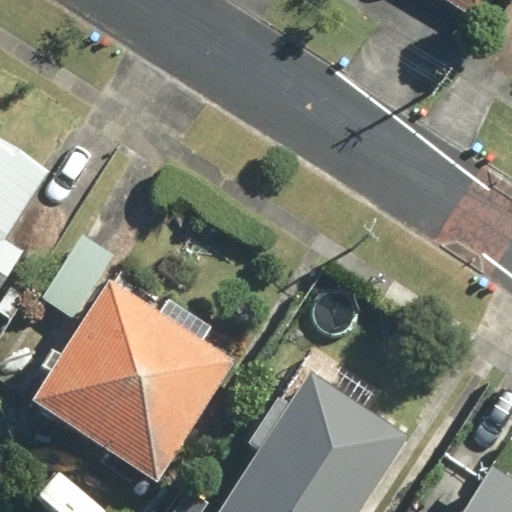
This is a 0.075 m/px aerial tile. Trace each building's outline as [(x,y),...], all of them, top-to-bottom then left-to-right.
[(418,0),(465,30),(483,0),(418,0)] [(0,284),(17,256),(2,247),(39,186),(0,162),(0,284)] [(107,265),(76,245),(35,312),(66,331),(107,265)] [(154,297),(139,320),(100,294),(19,418),(142,497),(222,374),(196,357),(211,334),(154,297)] [(218,511),(359,511),(401,446),(298,383),(218,511)] [(453,511),(511,511),(511,500),(475,477),(453,511)] [(93,511),(53,478),(31,505),(39,511),(93,511)]
